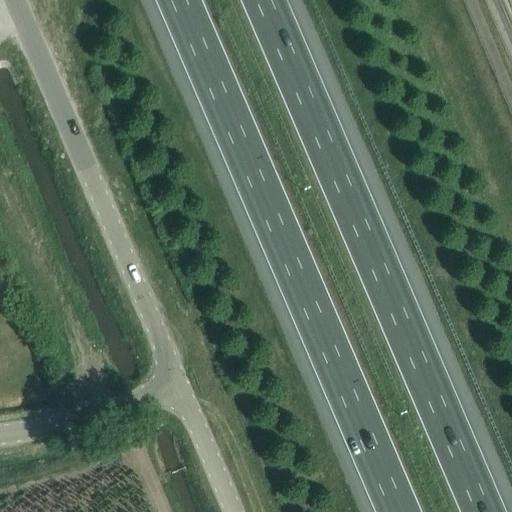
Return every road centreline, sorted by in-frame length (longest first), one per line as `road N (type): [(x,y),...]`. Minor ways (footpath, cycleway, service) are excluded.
road 1 (motorway): [(177,0),(398,511)]
road 2 (motorway): [(483,511),(263,0)]
road 3 (unclassified): [(181,388),(14,0)]
road 4 (unclassified): [(0,433),(181,388)]
road 5 (unclassified): [(233,511),(181,388)]
